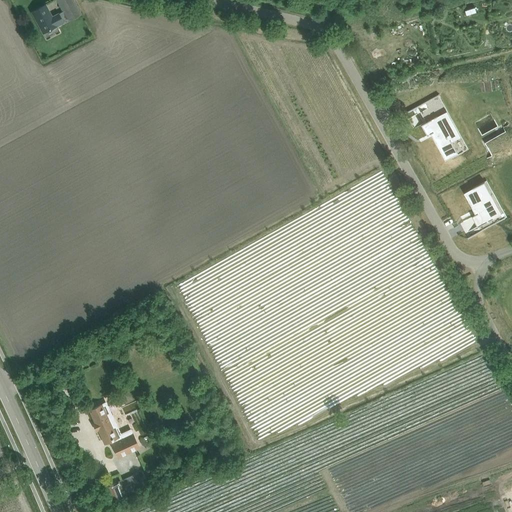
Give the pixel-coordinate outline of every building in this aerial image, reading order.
[(68,20),(81,12),(74,0),(56,0),(63,11),(68,20)] [(43,32),(68,20),(63,11),(52,17),(45,4),(32,11),(43,32)] [(441,102),(438,96),(426,103),(429,107),(429,108),(441,102)] [(428,135),(431,134),(434,132),(436,135),(434,136),(446,157),(450,155),(452,159),(463,152),(463,151),(461,148),(465,146),(450,118),(446,111),(438,115),(426,122),(422,124),(428,135)] [(511,144),(511,143),(506,133),(486,143),(493,155),(511,144)] [(475,193),(468,196),(475,210),(476,209),(478,213),(476,214),(472,216),(473,217),(476,223),(478,227),(480,231),(481,231),(505,218),(505,217),(501,210),(500,210),(491,215),(490,212),(499,207),(497,204),(491,193),(485,181),(472,188),(473,188),(475,193)] [(138,447),(133,434),(130,429),(120,433),(110,412),(109,412),(110,413),(106,415),(101,405),(90,410),(105,442),(111,440),(118,456),(138,447)] [(113,501),(122,497),(144,488),(138,473),(116,483),(107,486),(113,501)]
